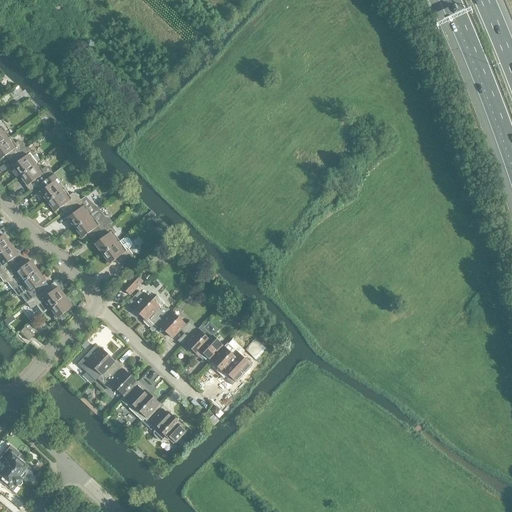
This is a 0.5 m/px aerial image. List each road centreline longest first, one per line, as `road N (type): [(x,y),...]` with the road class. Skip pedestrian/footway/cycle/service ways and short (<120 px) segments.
road 1 (residential): [(5,404),(98,293),(0,200)]
road 2 (motorway): [(450,0),(511,156)]
